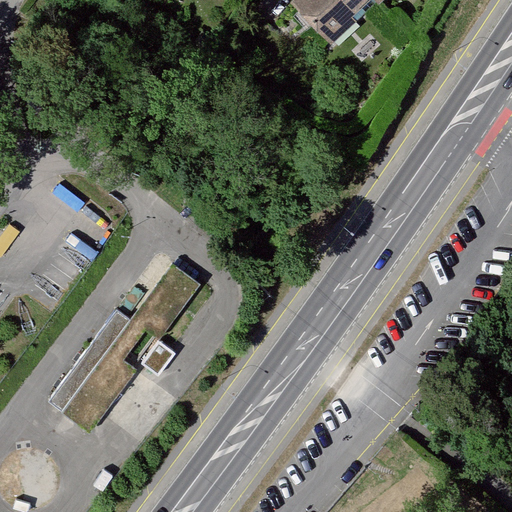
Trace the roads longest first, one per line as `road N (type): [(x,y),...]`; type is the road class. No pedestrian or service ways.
road 1 (primary): [(183,511),(511,52)]
road 2 (unknown): [(332,410),(492,161),(494,140)]
road 3 (residential): [(0,203),(14,170),(5,63),(20,0)]
